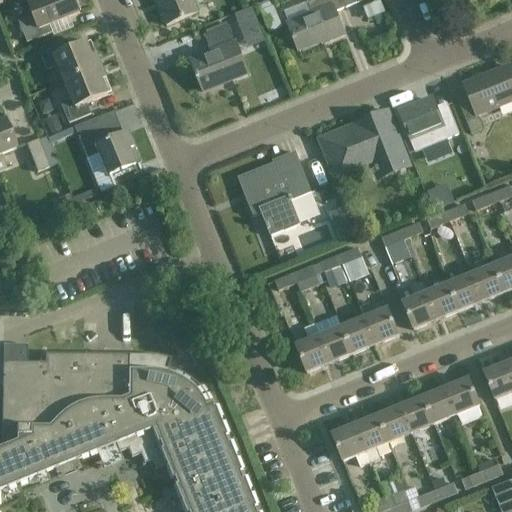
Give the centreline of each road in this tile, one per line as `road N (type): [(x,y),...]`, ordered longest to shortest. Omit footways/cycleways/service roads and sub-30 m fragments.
road 1 (residential): [(277,419),(177,163)]
road 2 (residential): [(177,163),(425,65)]
road 3 (residential): [(511,325),(277,419)]
road 4 (residential): [(177,163),(111,0)]
